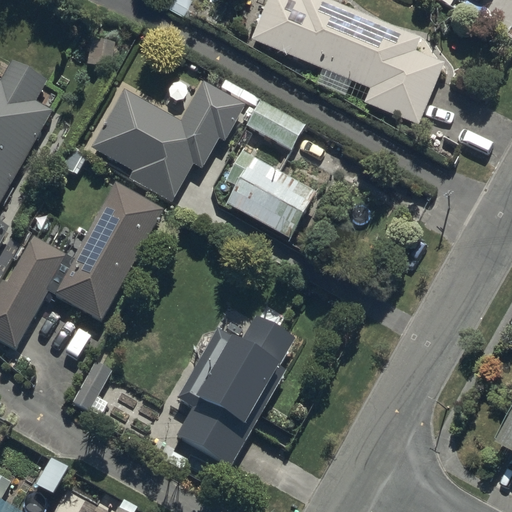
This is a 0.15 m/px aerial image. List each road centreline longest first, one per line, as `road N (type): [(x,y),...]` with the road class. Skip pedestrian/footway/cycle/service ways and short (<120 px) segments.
road 1 (residential): [(507,217),(119,0)]
road 2 (residential): [(507,217),(364,473)]
road 3 (residential): [(194,511),(0,382)]
